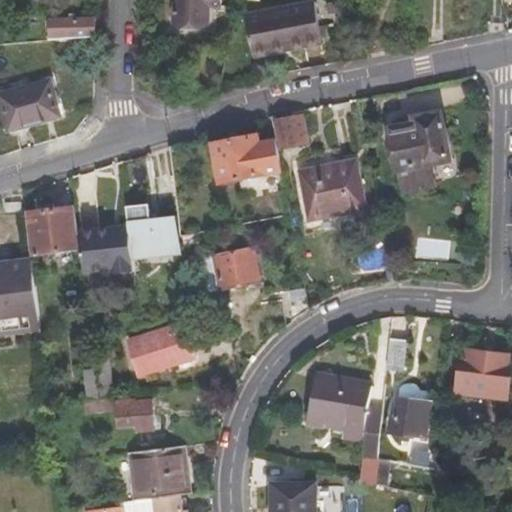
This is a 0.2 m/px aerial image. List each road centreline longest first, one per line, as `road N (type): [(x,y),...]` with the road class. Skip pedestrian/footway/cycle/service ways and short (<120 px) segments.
road 1 (residential): [(120,142),(509,48)]
road 2 (residential): [(502,307),(410,300),(355,311),(301,343),(263,389),(235,456),(237,511)]
road 3 (residential): [(509,48),(502,307)]
road 4 (residential): [(124,0),(120,142)]
road 5 (residential): [(0,183),(120,142)]
